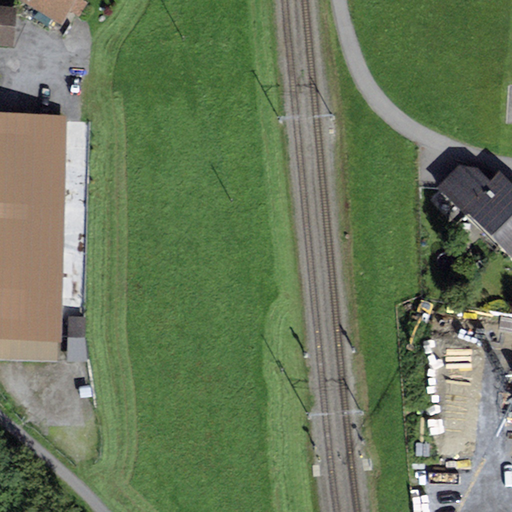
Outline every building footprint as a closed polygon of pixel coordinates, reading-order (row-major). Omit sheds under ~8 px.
[(22,0),(61,24),(69,11),(79,16),(87,2),(83,0),(22,0)] [(17,8),(0,6),(0,46),(14,47),(17,8)] [(66,113),(0,111),(0,337),(57,340),(59,340),(66,113)] [(477,168),(458,165),(436,186),(465,215),(468,212),(489,234),(511,211),(511,184),(499,172),(490,181),(477,168)] [(511,211),(489,234),(511,257),(511,211)] [(85,355),(86,313),(69,312),(68,355),(85,355)] [(57,340),(0,337),(0,360),(56,363),(57,340)]
